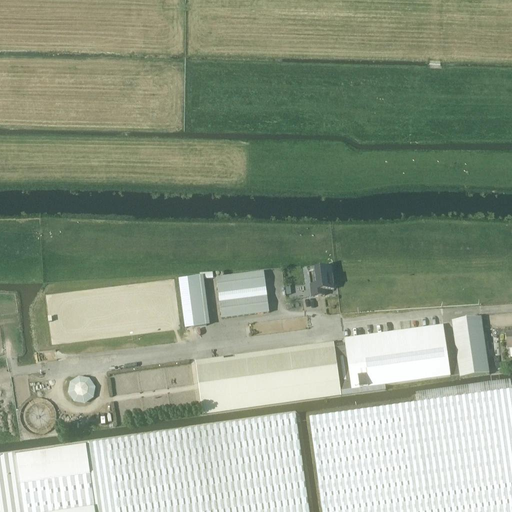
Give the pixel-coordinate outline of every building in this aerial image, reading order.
[(316,273),(309,274),(312,298),(325,296),(324,291),(332,290),(334,290),(331,268),(315,270),(316,273)] [(218,295),(266,289),(264,273),(216,279),(218,295)] [(199,277),(188,279),(189,288),(201,287),(199,277)] [(269,313),(267,298),(220,304),(222,320),(269,313)] [(460,377),(460,379),(489,375),(481,319),(452,323),(455,344),(446,345),(443,326),(345,340),(353,397),(385,392),(384,387),(460,377)] [(249,337),(310,329),(309,320),(248,327),(249,337)] [(352,395),(345,343),(195,363),(203,417),(352,395)] [(38,361),(55,360),(54,351),(37,352),(38,361)] [(70,384),(68,394),(74,403),(85,405),(94,399),(96,388),(90,380),(79,378),(70,384)] [(511,511),(511,390),(309,419),(322,511),(511,511)] [(71,511),(95,509),(95,511),(309,511),(296,415),(86,445),(90,476),(19,486),(15,455),(0,457),(0,511),(71,511)] [(86,445),(15,455),(19,486),(90,476),(86,445)]
